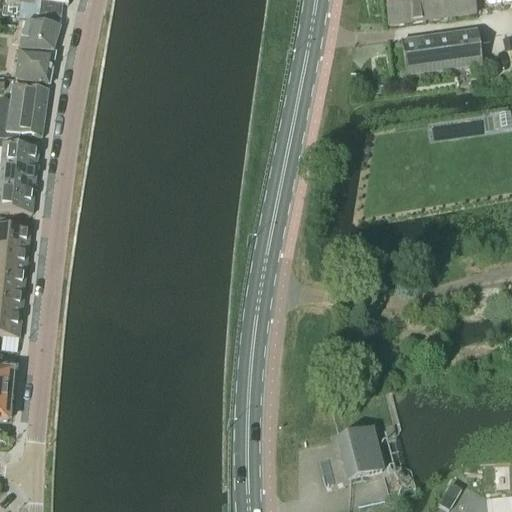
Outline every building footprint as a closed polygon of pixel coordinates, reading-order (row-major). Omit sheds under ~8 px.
[(385,0),(389,28),(473,17),(470,0),(385,0)] [(60,23),(63,6),(40,2),(38,20),(60,23)] [(49,88),(54,56),(52,56),(59,29),(26,27),(22,42),(15,83),(49,88)] [(400,44),(404,80),(480,71),(476,35),(400,44)] [(10,117),(43,122),(47,93),(14,88),(10,117)] [(40,141),(43,122),(10,117),(8,131),(0,130),(0,142),(5,143),(18,143),(19,137),(40,141)] [(0,151),(3,152),(1,170),(36,174),(38,152),(4,148),(5,143),(0,142),(0,151)] [(0,192),(34,196),(36,174),(1,170),(0,177),(0,192)] [(0,214),(32,218),(34,196),(0,192),(0,214)] [(0,254),(28,257),(30,235),(10,233),(11,224),(0,223),(0,254)] [(0,275),(26,278),(28,257),(0,254),(0,275)] [(0,296),(24,299),(26,278),(0,275),(0,296)] [(0,318),(22,320),(24,299),(0,296),(0,318)] [(0,340),(19,342),(22,320),(0,318),(0,340)] [(0,399),(10,400),(13,375),(0,373),(0,372),(1,363),(0,362),(0,399)] [(0,424),(7,425),(10,400),(0,399),(0,424)] [(348,482),(381,473),(371,432),(337,440),(348,482)]
